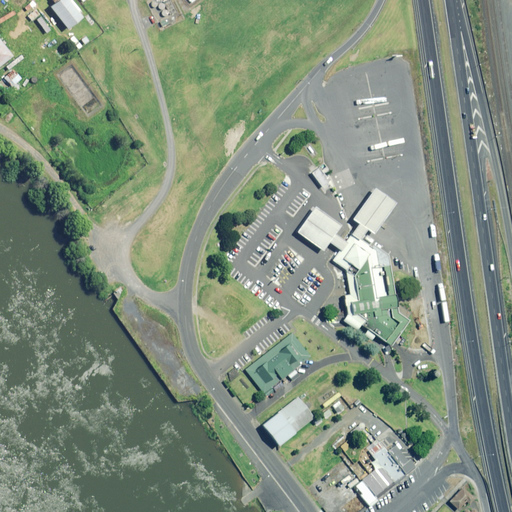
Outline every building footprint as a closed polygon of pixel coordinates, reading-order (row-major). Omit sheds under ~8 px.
[(169,1),(163,4),(169,15),(174,12),(169,1)] [(69,4),(55,14),(72,38),(86,28),(69,4)] [(39,14),(35,9),(27,15),(31,20),(39,14)] [(168,24),(165,19),(158,23),(161,28),(168,24)] [(0,65),(12,57),(0,40),(0,65)] [(20,79),(12,69),(3,76),(10,86),(20,79)] [(314,171),(308,176),(318,190),(325,185),(314,171)] [(369,190),(348,222),(368,236),(390,204),(369,190)] [(335,228),(308,211),(292,235),(318,252),(323,245),(336,253),(341,245),(329,236),(335,228)] [(390,312),(382,256),(350,233),(341,245),(336,253),(332,258),(342,318),(388,346),(404,322),(390,312)] [(284,336),(241,372),(263,398),(307,362),(284,336)] [(319,413),(340,397),(335,390),(314,407),(319,413)] [(294,396),(257,426),(275,448),(311,417),(294,396)] [(343,408),(338,401),(331,406),(336,413),(343,408)] [(330,413),(327,409),(321,414),(324,418),(330,413)] [(321,420),(318,416),(308,424),(311,428),(321,420)] [(373,446),(363,454),(389,485),(398,477),(380,455),(373,446)] [(380,455),(398,477),(409,468),(403,461),(401,462),(389,448),(380,455)] [(360,482),(352,488),(358,494),(356,496),(366,508),(375,500),(360,482)] [(462,489),(449,503),(457,510),(464,502),(468,506),(473,500),(462,489)]
